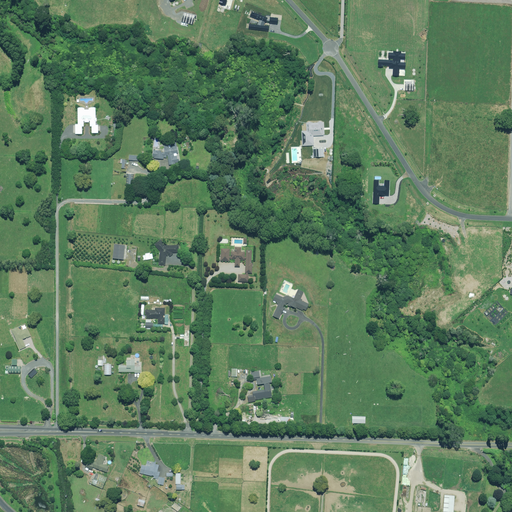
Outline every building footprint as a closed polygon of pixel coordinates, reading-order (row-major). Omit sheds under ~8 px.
[(90,121),(90,123),(90,127),(92,127),(92,133),(99,133),(99,131),(100,131),(100,126),(96,125),(96,122),(97,122),(97,118),(96,118),(96,108),(89,108),(89,110),(85,110),(85,108),(79,108),(78,125),(76,125),(76,134),(82,134),(82,127),(84,127),(84,123),(84,121),(85,121),(85,123),(89,123),(89,121),(90,121)] [(152,158),(164,160),(164,158),(166,158),(168,158),(169,166),(176,164),(176,163),(181,162),(179,155),(175,156),(174,153),(179,153),(178,148),(174,148),(173,142),(163,144),(165,150),(154,148),(152,158)] [(170,257),(174,254),(173,253),(179,253),(179,246),(166,246),(161,240),(155,245),(160,252),(159,265),(165,265),(167,256),(169,255),(170,257)] [(245,257),(245,252),(241,252),(242,248),(236,247),(235,252),(231,252),(231,257),(230,256),(230,249),(222,249),(221,261),(229,262),(230,258),(231,258),(231,260),(235,260),(235,266),(240,267),(241,260),(245,261),(245,259),(246,259),(245,275),(239,275),(238,282),(249,282),(249,273),(253,274),(254,251),(247,250),(246,257),(245,257)] [(306,311),(309,304),(302,301),(303,300),(301,299),(304,292),(299,290),(295,299),(288,296),(283,298),(277,295),(273,302),(279,305),(274,316),(280,319),(286,305),(290,307),(290,306),(296,309),(297,308),(303,311),(304,309),(306,311)] [(165,308),(156,308),(156,310),(146,310),(145,315),(147,315),(147,318),(154,319),(154,320),(158,320),(158,324),(165,324),(165,318),(164,318),(164,315),(165,315),(165,308)] [(23,331),(22,329),(19,330),(19,328),(12,330),(20,350),(26,347),(23,340),(31,336),(27,329),(23,331)] [(136,359),(131,359),(131,361),(127,361),(127,366),(119,366),(119,372),(135,372),(135,373),(141,373),(141,367),(135,367),(136,359)] [(270,383),(272,383),(271,377),(261,378),(261,377),(260,371),(251,372),(252,378),(253,381),(257,380),(258,385),(264,384),(265,389),(264,389),(253,391),(253,395),(248,396),(249,402),(256,401),(256,400),(273,397),(270,383)] [(104,456),(99,454),(97,461),(94,460),(92,463),(87,462),(86,467),(93,470),(93,468),(106,472),(108,466),(103,464),(104,461),(103,461),(104,456)] [(160,465),(154,464),(153,467),(143,465),(141,474),(154,477),(154,478),(156,479),(156,480),(159,481),(158,484),(164,485),(165,479),(160,477),(161,473),(158,472),(160,465)] [(107,478),(97,473),(92,484),(103,489),(107,478)] [(453,511),(455,496),(445,495),(443,511),(453,511)] [(146,501),(139,499),(137,505),(144,507),(146,501)] [(174,511),(175,510),(177,511),(178,511),(180,510),(182,511),(183,511),(185,510),(182,508),(175,502),(172,507),(172,508),(171,509),(174,511)]
